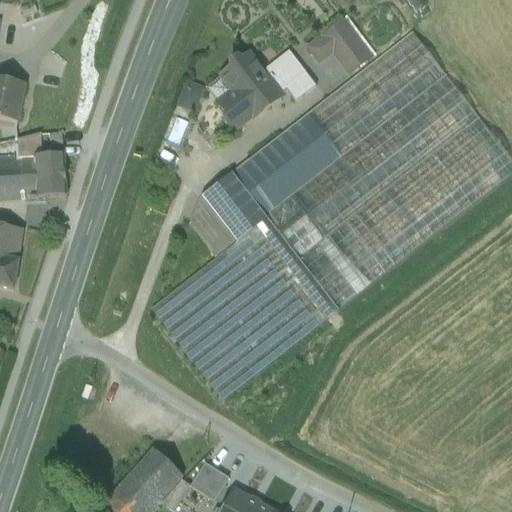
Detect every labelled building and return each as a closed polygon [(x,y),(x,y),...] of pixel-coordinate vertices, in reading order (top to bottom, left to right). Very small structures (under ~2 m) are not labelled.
[(370,59),(343,24),(324,39),(334,51),(351,74),(370,59)] [(511,161),(413,34),(201,199),(237,245),(217,261),(152,311),(224,403),(511,178),(511,161)] [(334,51),(324,39),(308,51),(318,64),(334,51)] [(314,88),(287,55),(263,74),(280,97),(287,91),(296,103),(314,88)] [(263,74),(249,57),(242,62),(237,60),(230,65),(231,71),(221,79),(234,95),(217,108),(226,118),(224,123),(229,129),(234,129),(236,131),(252,119),(254,121),(282,99),(280,97),(263,74)] [(0,123),(17,127),(24,87),(0,82),(0,123)] [(40,137),(17,143),(18,161),(23,160),(42,159),(40,137)] [(42,159),(23,160),(26,202),(65,199),(63,158),(42,159)] [(18,161),(0,161),(0,203),(26,202),(23,160),(18,161)] [(201,199),(186,222),(217,261),(237,245),(201,199)] [(22,232),(0,229),(0,258),(18,261),(22,232)] [(18,261),(0,258),(0,289),(13,292),(18,261)] [(153,452),(103,506),(109,511),(152,511),(183,480),(153,452)] [(228,481),(204,466),(190,488),(189,489),(213,505),(228,481)] [(177,511),(189,489),(190,488),(183,482),(162,505),(170,511),(177,511)] [(265,511),(233,494),(222,511),(265,511)]
